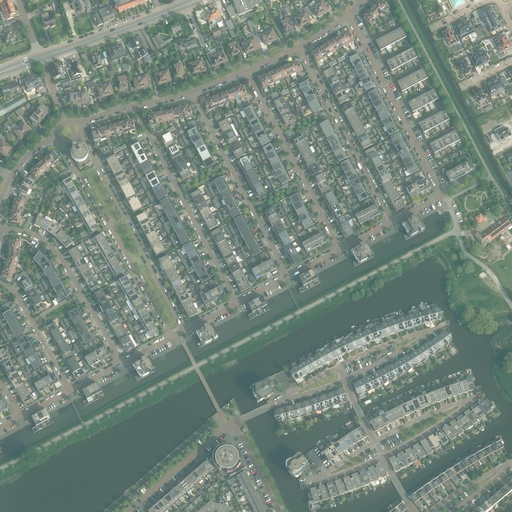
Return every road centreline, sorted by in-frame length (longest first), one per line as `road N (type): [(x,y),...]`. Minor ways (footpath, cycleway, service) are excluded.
road 1 (residential): [(61,142),(172,336)]
road 2 (residential): [(183,330),(80,132)]
road 3 (residential): [(133,105),(236,303)]
road 4 (residential): [(287,276),(191,92)]
road 5 (residential): [(382,456),(469,400),(374,441)]
road 6 (residential): [(347,15),(442,193)]
road 7 (residential): [(247,71),(339,249)]
road 8 (residential): [(391,222),(299,46)]
road 9 (residential): [(0,229),(33,235),(58,254),(121,363)]
road 10 (tertiary): [(40,57),(186,5)]
road 11 (residential): [(126,511),(235,424)]
road 12 (residential): [(374,441),(317,480),(382,456)]
road 13 (residential): [(70,389),(17,296),(0,282)]
